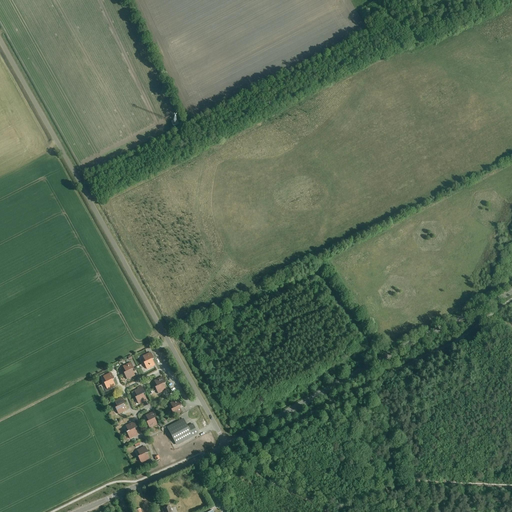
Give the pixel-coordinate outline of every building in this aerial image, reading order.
[(146,362),(153,358),(150,352),(143,356),(146,362)] [(153,358),(146,362),(144,363),(147,369),(155,366),(151,360),(153,359),(153,358)] [(124,374),(133,369),(130,363),(123,366),(126,372),(124,373),(124,374)] [(134,369),(133,369),(124,374),(127,380),(135,376),(132,370),(134,369)] [(114,379),(111,373),(103,377),(106,383),(114,379)] [(162,377),(154,381),(157,387),(165,383),(162,377)] [(115,386),(112,380),(104,384),(107,390),(115,386)] [(165,383),(157,387),(155,388),(158,394),(166,390),(163,384),(165,383)] [(137,388),(138,389),(134,391),(137,397),(135,398),(145,393),(141,386),(137,388)] [(145,393),(135,398),(139,404),(146,400),(143,394),(145,393)] [(125,404),(122,397),(114,401),(117,407),(125,404)] [(170,403),(173,409),(171,410),(174,416),(182,412),(178,406),(180,405),(177,399),(170,403)] [(125,404),(116,408),(119,414),(126,411),(123,405),(125,404)] [(147,423),(156,418),(153,412),(146,416),(149,421),(147,422),(147,423)] [(156,418),(147,423),(150,429),(157,425),(154,419),(156,418)] [(187,426),(183,419),(167,427),(176,445),(198,433),(192,424),(187,426)] [(127,433),(136,428),(133,422),(126,426),(129,432),(127,433)] [(138,435),(134,429),(127,433),(130,439),(138,435)] [(140,456),(148,453),(145,446),(137,450),(140,456)] [(149,460),(146,454),(138,457),(141,463),(149,460)]
